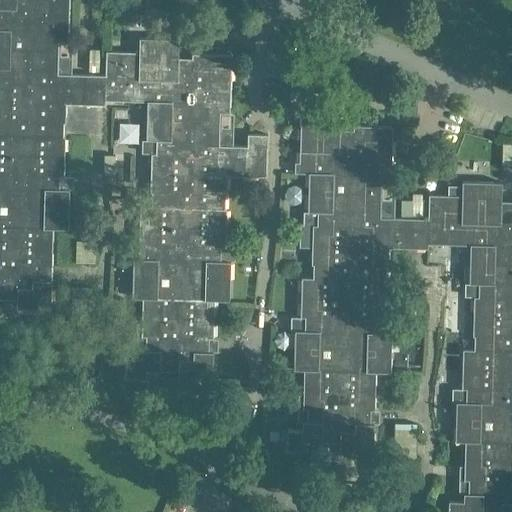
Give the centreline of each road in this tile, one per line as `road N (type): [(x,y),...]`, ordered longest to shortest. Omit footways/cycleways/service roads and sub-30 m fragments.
road 1 (residential): [(280,5),(254,85),(278,133),(257,370),(218,468)]
road 2 (residential): [(511,105),(280,5)]
road 3 (residential): [(218,468),(125,426),(0,404)]
